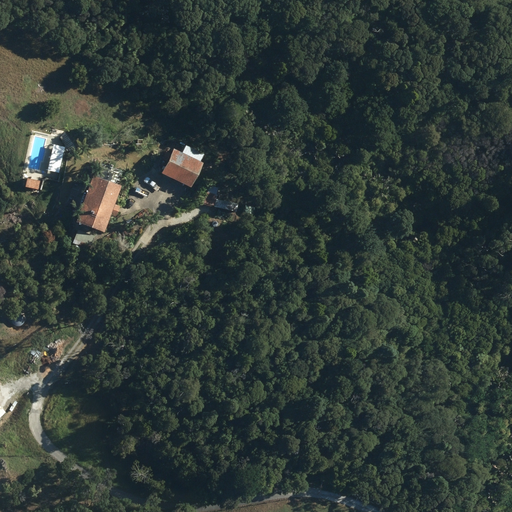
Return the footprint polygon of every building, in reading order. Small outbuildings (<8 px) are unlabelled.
[(181,153),(198,161),(201,154),(184,146),(181,153)] [(189,186),(191,181),(199,163),(168,150),(161,168),(159,173),(189,186)] [(90,177),(74,223),(102,233),(108,214),(115,217),(118,206),(112,204),(118,188),(90,177)] [(53,186),(44,184),(42,199),(51,200),(53,186)] [(206,194),(215,196),(217,188),(208,186),(206,194)] [(213,207),(233,211),(234,202),(215,199),(213,207)] [(77,230),(74,240),(90,245),(92,235),(77,230)]
